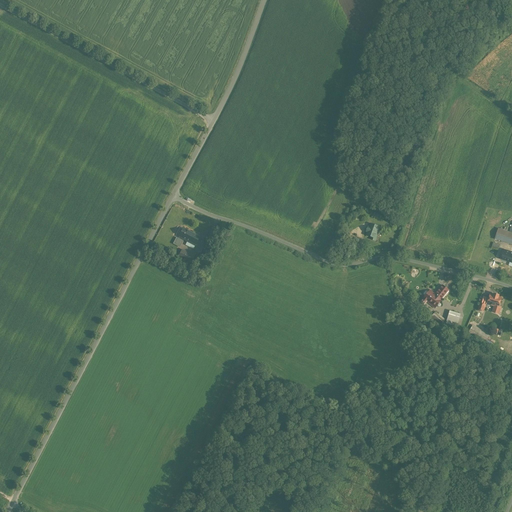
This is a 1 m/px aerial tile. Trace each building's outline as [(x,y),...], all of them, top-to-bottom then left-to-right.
[(511,221),(509,231),(498,227),(494,238),(511,243),(511,221)] [(368,228),(367,231),(368,232),(368,233),(367,235),(372,237),(371,239),(375,241),(377,236),(376,236),(379,227),(371,224),(370,228),(369,228),(368,228)] [(199,237),(184,229),(179,237),(188,242),(188,243),(194,246),(199,237)] [(355,237),(347,232),(342,240),(351,245),(355,237)] [(176,237),(173,244),(178,247),(181,240),(176,237)] [(499,242),(493,240),(491,247),(497,249),(499,242)] [(511,249),(503,247),(500,259),(511,262),(511,249)] [(195,256),(182,250),(178,257),(191,264),(195,256)] [(191,264),(178,257),(176,260),(189,266),(191,264)] [(449,289),(441,283),(435,291),(429,286),(417,301),(422,305),(427,299),(436,306),(449,289)] [(494,296),(490,295),(489,298),(487,304),(495,306),(499,307),(502,298),(498,297),(494,296)] [(483,296),(480,303),(485,305),(487,305),(487,304),(489,298),(483,296)] [(446,323),(457,326),(460,313),(449,310),(446,323)] [(441,325),(445,319),(435,311),(430,318),(441,325)] [(494,346),(495,340),(488,338),(486,343),(494,346)]
